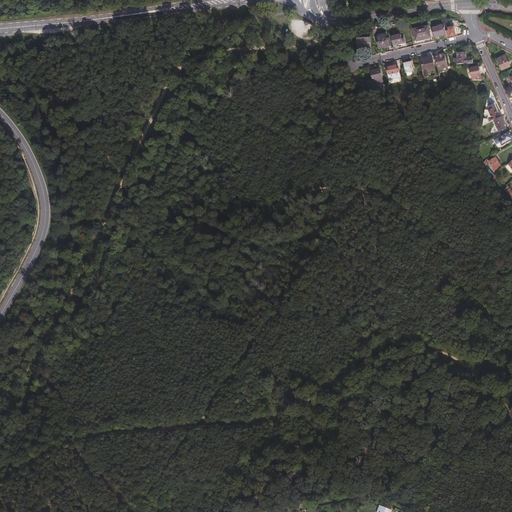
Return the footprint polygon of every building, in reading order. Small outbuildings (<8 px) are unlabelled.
[(450,21),(444,22),(445,25),(447,35),(447,37),(456,35),(454,27),(452,27),(450,21)] [(444,36),(447,35),(445,25),(433,28),(435,37),(444,35),(444,36)] [(429,26),(415,29),(417,40),(432,37),(429,26)] [(379,48),(389,46),(387,35),(385,35),(385,33),(377,34),(377,37),(376,37),(379,48)] [(392,37),(395,46),(397,46),(397,45),(403,43),(401,35),(392,37)] [(371,38),(358,39),(359,52),(372,51),(371,38)] [(455,65),(469,64),(469,58),(466,58),(465,52),(457,52),(458,59),(454,59),(455,65)] [(445,55),(435,57),(438,69),(447,67),(445,55)] [(505,55),(497,59),(502,69),(510,65),(505,55)] [(432,57),(421,60),(424,71),(435,69),(432,57)] [(412,62),(404,64),(406,72),(407,75),(411,74),(412,73),(412,71),(414,71),(412,62)] [(398,65),(387,68),(388,75),(399,72),(398,65)] [(479,67),(471,68),(472,77),(481,76),(479,67)] [(375,69),(371,70),(372,78),(367,79),(368,85),(383,81),(380,69),(375,70),(375,69)] [(494,120),(500,117),(493,105),(489,107),(490,110),(489,111),(486,110),(485,116),(488,116),(488,119),(485,119),(484,125),(494,120)] [(506,123),(502,116),(500,117),(494,120),(500,131),(507,128),(505,124),(506,123)] [(511,133),(511,131),(500,136),(504,144),(511,139),(511,133)] [(495,158),(488,162),(494,170),(500,165),(495,158)]
